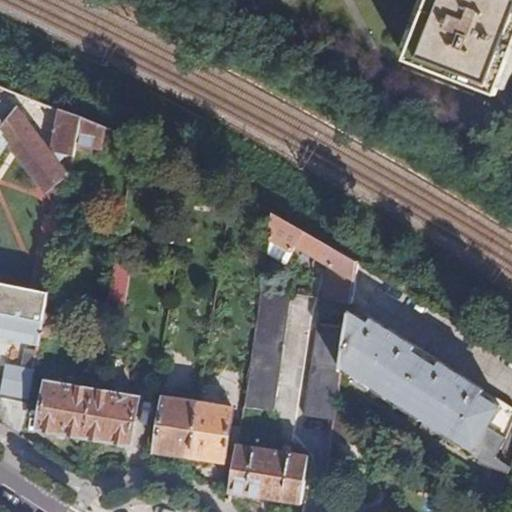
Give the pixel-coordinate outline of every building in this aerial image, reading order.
[(511,52),(511,0),(428,0),(406,61),(496,96),(511,52)] [(76,117),(61,111),(56,142),(52,140),(48,143),(46,141),(43,143),(20,111),(0,104),(0,152),(5,147),(36,187),(61,166),(54,158),(62,151),(69,153),(76,117)] [(97,125),(76,117),(69,153),(68,159),(90,163),(97,125)] [(68,159),(69,153),(62,151),(54,158),(61,166),(66,172),(68,159)] [(36,187),(58,215),(66,172),(61,166),(36,187)] [(29,292),(43,294),(58,215),(47,212),(42,239),(38,238),(29,292)] [(354,262),(272,213),(268,241),(294,256),(298,249),(332,268),(326,304),(348,307),(354,262)] [(126,267),(112,264),(105,305),(119,308),(126,267)] [(0,286),(0,314),(38,322),(40,315),(43,294),(29,292),(0,286)] [(259,292),(239,411),(270,416),(289,297),(259,292)] [(511,415),(511,408),(348,307),(346,324),(345,334),(340,369),(489,462),(505,435),(511,415)] [(0,314),(0,338),(34,346),(35,340),(38,322),(0,314)] [(40,315),(38,322),(35,340),(45,342),(49,316),(40,315)] [(345,334),(346,324),(331,322),(330,331),(345,334)] [(340,369),(345,334),(330,331),(317,329),(304,421),(332,425),(335,405),(340,369)] [(0,379),(0,425),(18,436),(29,372),(3,366),(0,379)] [(82,439),(90,392),(42,384),(34,431),(82,439)] [(136,400),(90,392),(82,439),(128,447),(136,400)] [(186,456),(195,406),(161,400),(153,450),(186,456)] [(335,405),(332,425),(329,445),(353,448),(357,419),(335,405)] [(230,412),(195,406),(186,456),(221,462),(224,446),(233,448),(236,430),(227,428),(230,412)] [(306,459),(233,448),(226,493),(299,506),(306,459)] [(334,461),(327,460),(320,511),(332,511),(334,498),(334,461)]
